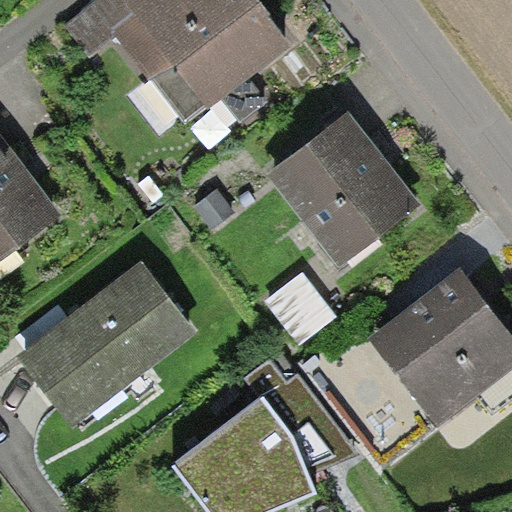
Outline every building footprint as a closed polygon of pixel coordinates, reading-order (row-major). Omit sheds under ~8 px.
[(294,44),(260,0),(95,0),(68,20),(97,58),(123,38),(191,127),(225,101),(242,124),(275,99),(255,73),(294,44)] [(353,114),(272,175),(341,267),(422,206),(353,114)] [(0,124),(0,258),(64,212),(0,124)] [(144,262),(21,355),(76,427),(199,334),(144,262)] [(511,333),(458,267),(370,337),(441,426),(479,397),(494,415),(511,400),(511,333)] [(273,297),(305,339),(340,313),(308,271),(273,297)] [(297,440),(309,474),(358,454),(300,375),(287,384),(271,363),(248,378),(262,395),(297,440)] [(211,511),(270,511),(316,493),(309,474),(297,440),(262,395),(174,466),(211,511)]
